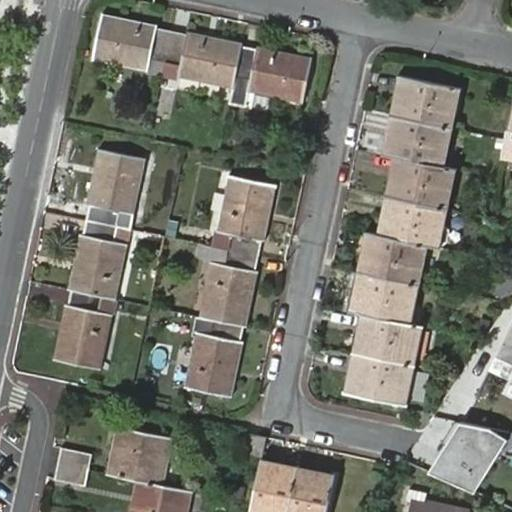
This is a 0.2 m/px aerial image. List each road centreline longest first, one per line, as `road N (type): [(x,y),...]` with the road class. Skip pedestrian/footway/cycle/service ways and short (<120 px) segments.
road 1 (residential): [(406,443),(290,422),(278,406),(358,21)]
road 2 (residential): [(0,317),(63,0)]
road 3 (residential): [(358,21),(477,46)]
